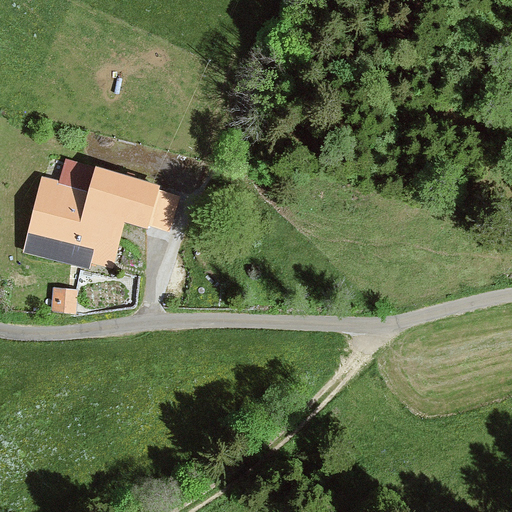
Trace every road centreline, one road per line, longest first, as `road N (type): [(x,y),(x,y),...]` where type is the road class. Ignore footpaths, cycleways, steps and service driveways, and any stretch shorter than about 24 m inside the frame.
road 1 (unclassified): [(511,294),(372,326),(0,329)]
road 2 (track): [(382,325),(293,428),(182,511)]
